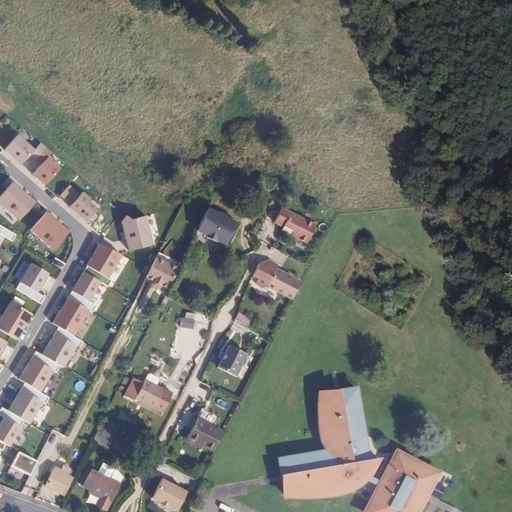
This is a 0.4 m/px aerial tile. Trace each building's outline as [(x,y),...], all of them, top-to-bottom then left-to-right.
[(35,161),(46,148),(40,143),(34,150),(17,136),(4,151),(21,165),(29,156),(35,161)] [(51,153),(46,148),(35,161),(40,165),(32,175),(44,186),(59,169),(46,158),(51,153)] [(12,183),(0,196),(0,204),(19,221),(35,203),(12,183)] [(69,208),(86,222),(99,207),(82,193),(80,195),(69,186),(60,196),(71,206),(69,208)] [(281,208),(274,223),(283,227),(281,231),(307,243),(316,225),(281,208)] [(237,223),(208,209),(196,231),(225,246),(237,223)] [(68,232),(46,212),(30,231),(53,250),(68,232)] [(130,220),(126,216),(121,222),(129,251),(152,245),(145,216),(130,220)] [(15,235),(0,226),(0,234),(11,242),(15,235)] [(121,255),(99,244),(86,266),(83,272),(99,283),(107,287),(111,281),(107,278),(121,255)] [(54,257),(51,264),(62,269),(65,262),(54,257)] [(160,285),(167,289),(178,269),(156,258),(146,278),(153,282),(151,285),(158,289),(160,285)] [(31,264),(15,290),(40,304),(44,297),(36,293),(47,274),(31,264)] [(292,300),(301,282),(275,269),(266,286),(292,300)] [(99,283),(83,272),(67,298),(88,311),(92,313),(96,306),(88,301),(99,283)] [(88,311),(67,298),(52,324),(58,328),(73,336),(88,311)] [(0,319),(0,330),(16,340),(31,314),(10,302),(0,319)] [(238,313),(235,320),(248,327),(251,320),(238,313)] [(181,320),(179,329),(193,331),(194,322),(181,320)] [(73,336),(58,328),(41,356),(59,367),(62,368),(75,347),(78,349),(82,342),(73,336)] [(247,355),(229,346),(225,354),(222,360),(218,368),(235,377),(247,355)] [(41,356),(35,352),(18,380),(24,384),(39,393),(52,371),(55,374),(59,367),(41,356)] [(148,375),(145,380),(156,386),(159,380),(158,379),(150,374),(148,375)] [(145,380),(135,399),(153,409),(162,413),(172,394),(156,386),(145,380)] [(39,393),(24,384),(7,412),(24,422),(28,425),(41,403),(45,405),(49,398),(39,393)] [(363,386),(323,392),(322,409),(323,424),(325,440),(329,449),(283,460),(286,499),(319,499),(346,496),(364,488),(379,477),(390,453),(374,456),(363,386)] [(7,412),(1,408),(0,410),(0,416),(4,418),(0,424),(0,441),(5,445),(9,447),(24,422),(7,412)] [(119,427),(104,419),(93,442),(108,450),(119,427)] [(196,419),(191,429),(218,442),(223,433),(196,419)] [(218,442),(191,429),(186,438),(201,446),(213,452),(218,442)] [(201,446),(186,438),(185,441),(200,449),(201,446)] [(424,511),(445,472),(401,447),(367,511),(424,511)] [(36,462),(18,452),(11,467),(29,476),(36,462)] [(90,491),(89,493),(99,498),(95,507),(105,511),(106,511),(120,485),(109,479),(113,469),(102,464),(97,473),(91,470),(82,487),(90,491)] [(45,486),(63,495),(70,482),(52,473),(45,486)] [(171,511),(176,505),(154,494),(146,511),(148,511),(171,511)]
